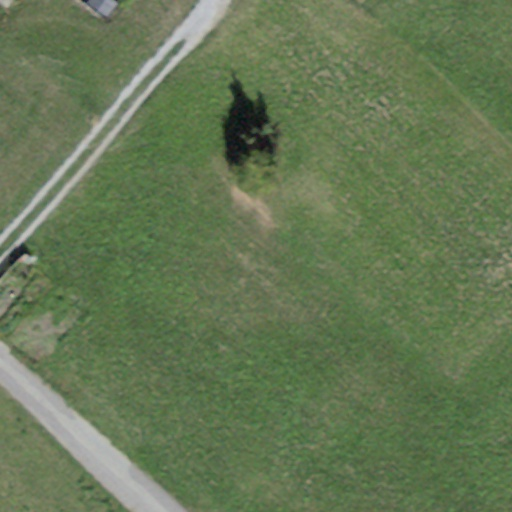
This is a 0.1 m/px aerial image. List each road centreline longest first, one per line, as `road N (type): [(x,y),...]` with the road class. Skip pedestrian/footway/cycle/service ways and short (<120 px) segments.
road 1 (track): [(0,239),(183,20)]
road 2 (residential): [(0,359),(159,511)]
